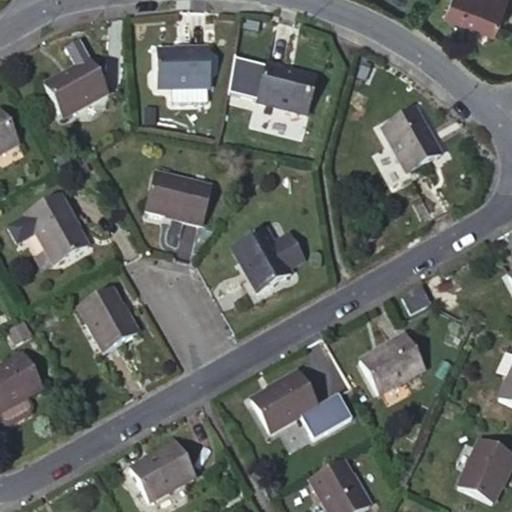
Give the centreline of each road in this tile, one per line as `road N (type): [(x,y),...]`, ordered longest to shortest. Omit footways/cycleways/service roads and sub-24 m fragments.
road 1 (residential): [(213,371),(511,201)]
road 2 (residential): [(298,0),(401,39),(507,136)]
road 3 (residential): [(0,488),(213,371)]
